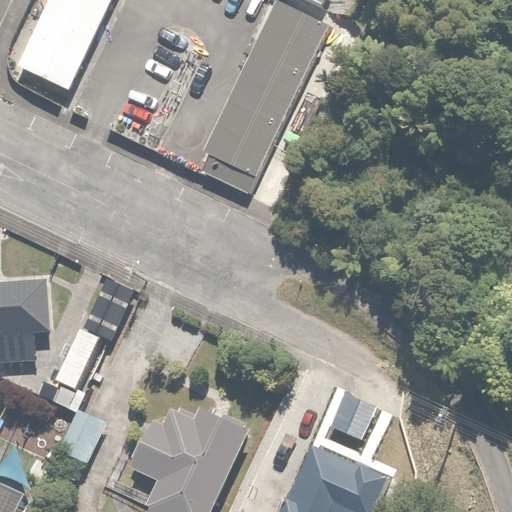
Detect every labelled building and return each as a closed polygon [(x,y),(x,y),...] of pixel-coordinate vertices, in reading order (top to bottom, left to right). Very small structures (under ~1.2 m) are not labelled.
[(118,0),(51,0),(20,68),(74,93),(118,0)] [(326,0),(298,0),(321,11),(326,0)] [(331,25),(279,1),(203,161),(256,186),(331,25)] [(4,281),(0,279),(0,363),(35,363),(35,330),(57,330),(56,280),(4,281)] [(90,326),(109,336),(117,340),(140,295),(120,284),(114,295),(108,292),(90,326)] [(84,386),(109,336),(88,325),(61,377),(51,372),(42,391),(82,411),(93,391),(84,386)] [(348,395),(334,424),(361,437),(375,408),(348,395)] [(164,421),(139,466),(165,480),(155,499),(161,502),(155,511),(215,511),(260,430),(213,404),(206,418),(184,406),(173,425),(164,421)] [(107,423),(85,412),(57,464),(80,476),(107,423)] [(319,447),(286,511),(377,511),(396,477),(372,465),(368,472),(319,447)] [(0,511),(18,511),(27,496),(0,481),(0,511)]
